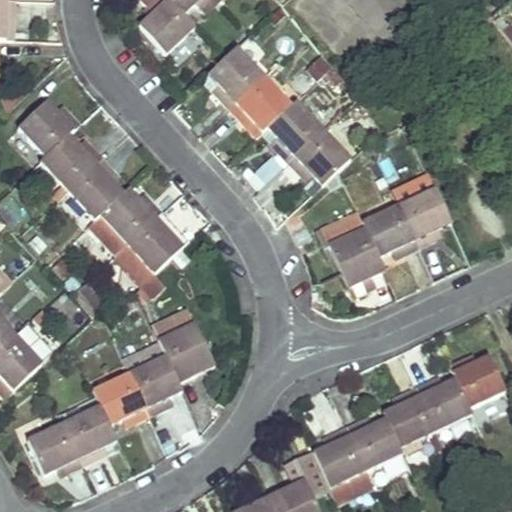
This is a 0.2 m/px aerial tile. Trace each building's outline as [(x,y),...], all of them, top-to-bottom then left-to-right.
[(182,17),(166,0),(136,0),(146,10),(140,15),(146,20),(138,28),(165,57),(194,30),(182,17)] [(224,3),(221,0),(166,0),(182,17),(191,8),(204,21),(224,3)] [(0,4),(0,43),(5,44),(5,41),(6,25),(13,25),(14,5),(0,4)] [(6,25),(5,41),(13,41),(13,25),(6,25)] [(263,80),(236,51),(223,63),(207,78),(220,92),(214,96),(229,112),(263,80)] [(323,77),(330,71),(322,61),(306,75),(315,85),(323,77)] [(343,81),(333,69),(330,71),(323,77),(335,89),(343,81)] [(207,78),(202,83),(214,96),(220,92),(207,78)] [(290,109),(263,80),(229,112),(242,127),(247,122),(260,137),(265,132),(290,109)] [(21,100),(13,91),(0,104),(0,112),(4,116),(21,100)] [(80,128),(66,112),(59,117),(47,104),(18,130),(46,160),(70,138),(80,128)] [(322,134),(294,106),(290,109),(265,132),(277,146),(272,151),(277,156),(287,167),(322,134)] [(369,144),(382,134),(378,129),(363,141),(367,146),(369,144)] [(260,137),(259,137),(272,151),(277,146),(265,132),(260,137)] [(350,164),(322,134),(287,167),(301,183),(308,176),(321,191),(326,186),(338,175),(350,164)] [(82,150),(70,138),(46,160),(41,165),(67,194),(102,162),(88,146),(82,150)] [(287,167),(277,156),(248,182),(258,193),(287,167)] [(102,162),(67,194),(95,224),(101,218),(124,197),(111,183),(116,178),(102,162)] [(343,186),(338,175),(326,186),(329,192),(343,186)] [(321,191),(308,176),(301,183),(297,185),(310,201),(321,191)] [(451,226),(434,190),(398,207),(418,249),(436,241),(433,233),(451,226)] [(141,206),(129,193),(124,197),(101,218),(128,248),(162,216),(148,200),(141,206)] [(418,249),(398,207),(392,195),(356,212),(357,214),(378,260),(394,252),(397,259),(418,249)] [(291,213),(287,209),(280,216),(283,220),(291,213)] [(295,213),(284,223),(296,250),(308,242),(295,213)] [(378,260),(357,214),(320,230),(352,299),(370,291),(366,282),(384,274),(378,260)] [(175,231),(162,216),(128,248),(155,277),(182,251),(169,236),(175,231)] [(128,248),(101,218),(95,224),(90,228),(118,257),(128,248)] [(155,277),(128,248),(118,257),(112,263),(139,292),(153,278),(155,277)] [(366,282),(370,291),(389,283),(384,274),(366,282)] [(139,292),(137,293),(146,303),(161,288),(153,278),(139,292)] [(86,319),(110,306),(98,282),(73,295),(86,319)] [(195,326),(187,310),(151,326),(158,341),(195,326)] [(492,314),(477,321),(479,326),(494,319),(492,314)] [(0,320),(0,351),(15,337),(0,320)] [(203,343),(195,326),(158,341),(165,357),(178,385),(214,368),(203,343)] [(15,337),(42,366),(54,356),(26,327),(15,337)] [(42,366),(15,337),(0,351),(0,379),(1,378),(14,392),(39,369),(42,366)] [(178,385),(165,357),(130,373),(150,419),(169,410),(165,401),(181,393),(178,385)] [(504,396),(488,359),(470,367),(468,360),(448,368),(454,382),(468,412),(504,396)] [(150,419),(130,373),(93,390),(100,407),(109,426),(125,419),(129,428),(150,419)] [(14,392),(1,378),(0,379),(0,392),(6,399),(8,397),(14,392)] [(468,412),(454,382),(436,390),(433,383),(416,391),(436,435),(471,419),(468,412)] [(436,435),(416,391),(396,399),(400,408),(382,415),(386,422),(399,451),(436,435)] [(109,426),(100,407),(63,423),(84,467),(103,458),(100,451),(117,443),(109,426)] [(399,451),(386,422),(367,430),(364,423),(346,431),(365,474),(402,457),(399,451)] [(84,467),(63,423),(28,440),(44,477),(62,469),(65,476),(84,467)] [(365,474),(346,431),(326,440),(330,447),(313,455),(331,495),(337,509),(373,493),(365,474)] [(437,457),(445,454),(438,438),(429,442),(437,457)] [(331,495),(313,455),(286,467),(295,488),(267,500),(272,511),(315,511),(312,504),(331,495)] [(272,511),(267,500),(240,511),(272,511)]
